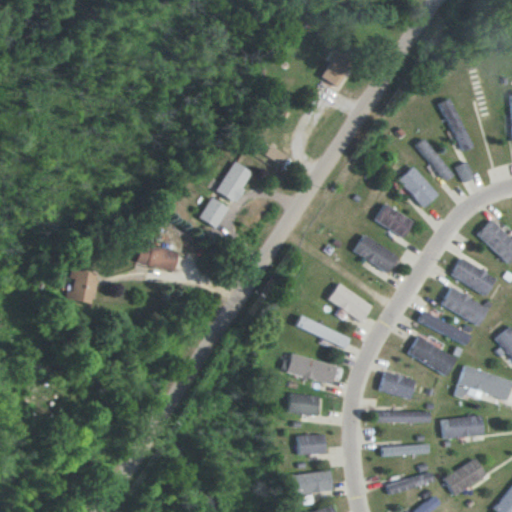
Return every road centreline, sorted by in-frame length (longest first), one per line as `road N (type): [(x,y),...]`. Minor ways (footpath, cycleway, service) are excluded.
road 1 (residential): [(103,511),(286,232)]
road 2 (residential): [(286,232),(444,0)]
road 3 (residential): [(361,511),(356,405),(398,312)]
road 4 (residential): [(398,312),(454,227),(478,203),(511,190)]
